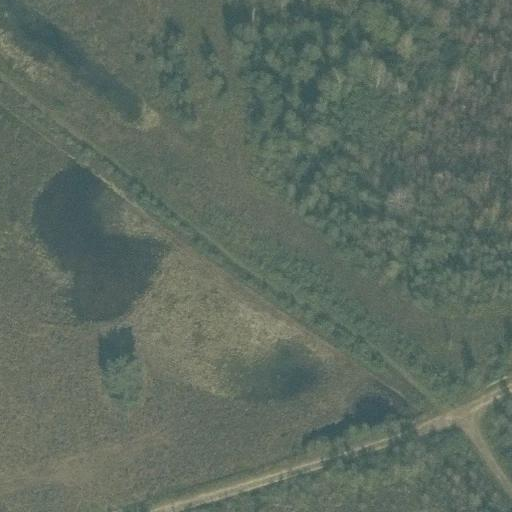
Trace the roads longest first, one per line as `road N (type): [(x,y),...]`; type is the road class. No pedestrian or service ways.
road 1 (track): [(457,417),(340,325),(265,283),(0,76)]
road 2 (track): [(166,511),(457,417)]
